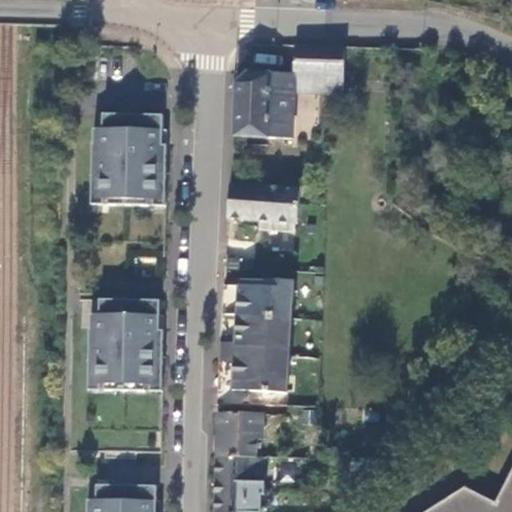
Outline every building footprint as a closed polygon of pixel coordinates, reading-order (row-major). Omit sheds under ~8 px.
[(246,74),(236,85),(234,139),(292,142),(293,93),(293,85),(311,87),(311,94),(326,95),(327,79),(323,79),(324,48),(294,46),(293,77),(246,74)] [(341,97),(342,48),(324,48),(323,79),(327,79),(326,95),(341,97)] [(293,93),(311,94),(311,87),(293,85),(293,93)] [(153,201),(171,201),(173,148),(164,148),(164,135),(168,135),(169,119),(109,117),(108,132),(99,132),(98,147),(97,146),(95,198),(113,199),(113,207),(152,209),(153,201)] [(168,135),(164,135),(164,148),(173,148),(173,135),(168,135)] [(296,206),(297,200),(297,191),(230,186),(228,201),(227,221),(259,222),(272,223),(271,231),(292,232),(294,223),(297,224),(297,209),(296,206)] [(113,199),(95,198),(95,206),(113,207),(113,199)] [(152,209),(170,210),(171,201),(153,201),(152,209)] [(259,230),(271,231),(272,223),(259,222),(259,230)] [(265,291),(221,287),(220,304),(219,318),(290,323),(293,285),(265,282),(265,291)] [(147,386),(164,387),(166,335),(157,334),(157,320),(161,320),(161,303),(101,303),(101,317),(92,319),(92,333),(90,333),(89,386),(105,387),(105,394),(147,395),(147,386)] [(257,358),(287,361),(290,323),(219,318),(218,330),(217,346),(231,347),(257,350),(257,358)] [(161,320),(157,320),(157,334),(166,335),(167,320),(161,320)] [(230,356),(257,358),(257,350),(231,347),(230,356)] [(256,364),(215,361),(214,380),(213,393),(284,398),(287,361),(257,358),(256,364)] [(105,387),(89,386),(89,393),(105,394),(105,387)] [(164,387),(147,386),(147,395),(164,395),(164,387)] [(314,426),(314,415),(302,414),(302,426),(314,426)] [(216,440),(216,458),(254,459),(254,440),(261,440),(261,417),(217,417),(216,440)] [(263,486),(263,460),(254,459),(216,458),(214,492),(213,511),(246,511),(247,486),(263,486)] [(511,511),(511,473),(495,506),(465,489),(431,511),(511,511)] [(150,511),(151,505),(156,506),(157,489),(101,488),(96,488),(96,502),(86,502),(86,511),(150,511)]
